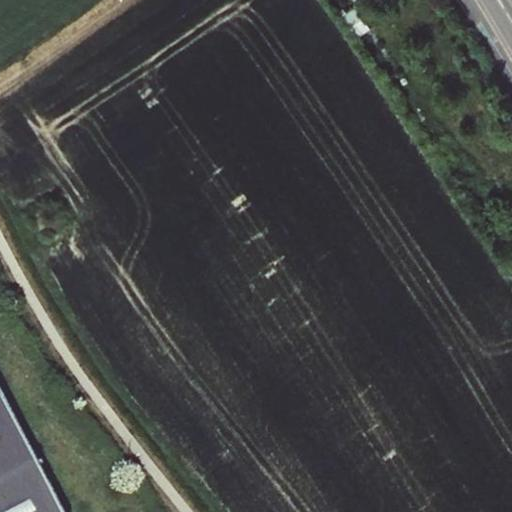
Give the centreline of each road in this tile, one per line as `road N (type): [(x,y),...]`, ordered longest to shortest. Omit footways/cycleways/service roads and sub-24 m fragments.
road 1 (unclassified): [(0,239),(71,363),(186,511)]
road 2 (track): [(0,88),(124,0)]
